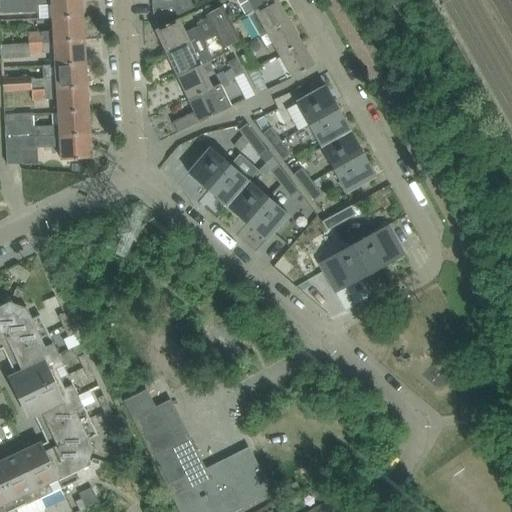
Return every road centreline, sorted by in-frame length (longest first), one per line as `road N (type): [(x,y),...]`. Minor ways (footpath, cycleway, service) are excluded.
road 1 (residential): [(326,337),(429,272),(438,256),(301,0)]
road 2 (residential): [(326,337),(140,173)]
road 3 (residential): [(376,511),(413,451),(414,426),(406,405),(326,337)]
road 4 (residential): [(140,173),(124,0)]
road 5 (residential): [(140,173),(17,224)]
